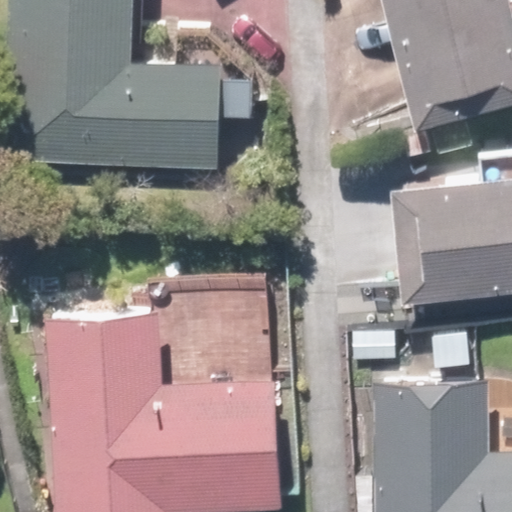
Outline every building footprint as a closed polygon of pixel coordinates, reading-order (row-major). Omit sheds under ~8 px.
[(139,0),(15,0),(9,147),(221,157),(225,52),(137,48),(139,0)] [(511,0),(390,0),(418,114),(511,91),(511,0)] [(511,163),(397,168),(403,288),(511,282),(511,163)] [(161,305),(51,308),(55,511),(171,511),(171,503),(286,500),(282,369),(163,372),(161,305)] [(482,323),(433,319),(430,360),(479,364),(482,323)] [(491,369),(379,368),(377,511),(511,511),(511,440),(490,440),(491,369)]
